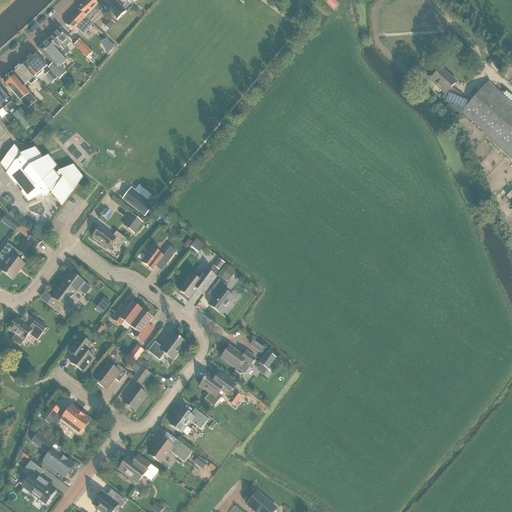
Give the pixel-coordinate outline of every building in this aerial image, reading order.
[(103,9),(93,0),(86,0),(77,9),(78,10),(88,20),(90,22),(103,9)] [(126,11),(114,0),(96,0),(117,20),(126,11)] [(334,0),(329,5),(333,10),(339,5),(334,0)] [(77,27),(81,30),(85,26),(84,25),(88,20),(78,10),(65,24),(73,32),(77,27)] [(114,24),(109,19),(104,23),(109,28),(114,24)] [(67,54),(70,51),(66,47),(72,42),(60,29),(51,38),(60,47),(67,54)] [(59,53),(57,51),(60,47),(51,38),(38,50),(52,64),(48,68),(56,76),(60,73),(57,70),(67,61),(64,57),(66,55),(62,51),(59,53)] [(92,53),(80,40),(74,45),(86,58),(92,53)] [(42,71),(47,66),(35,53),(24,63),(37,78),(43,72),(42,71)] [(28,82),(31,85),(37,80),(36,79),(37,78),(24,63),(12,73),(23,86),(28,82)] [(442,98),(460,114),(462,112),(511,157),(511,103),(508,100),(488,83),(470,103),(452,87),(456,82),(441,69),(430,81),(445,95),(442,98)] [(52,83),(57,78),(50,71),(45,76),(52,83)] [(2,81),(20,102),(20,101),(27,109),(36,102),(29,94),(11,73),(2,81)] [(0,85),(0,109),(10,102),(9,97),(0,85)] [(21,109),(13,115),(25,130),(33,124),(21,109)] [(15,149),(11,151),(1,165),(8,173),(6,175),(15,185),(17,185),(22,191),(21,194),(28,202),(42,195),(44,196),(47,195),(50,192),(62,207),(82,178),(73,166),(56,174),(53,170),(56,167),(48,157),(42,160),(39,157),(40,155),(35,148),(20,155),(15,149)] [(153,206),(131,189),(123,199),(145,216),(153,206)] [(17,215),(11,211),(8,214),(14,219),(17,215)] [(133,215),(124,227),(134,234),(143,223),(133,215)] [(16,221),(12,227),(17,231),(21,225),(16,221)] [(92,238),(108,250),(112,244),(119,249),(126,239),(116,232),(113,237),(100,227),(92,238)] [(41,242),(32,235),(28,240),(37,248),(41,242)] [(188,250),(193,244),(188,240),(183,246),(188,250)] [(0,258),(7,264),(6,264),(1,271),(13,280),(24,265),(17,259),(20,254),(8,245),(0,254),(0,258)] [(163,256),(152,248),(141,263),(152,271),(161,259),(167,264),(176,252),(170,247),(163,256)] [(218,260),(213,266),(219,271),(223,264),(218,260)] [(225,282),(226,280),(234,270),(226,265),(218,276),(225,282)] [(198,280),(191,275),(179,291),(190,299),(200,286),(206,291),(216,277),(206,270),(198,280)] [(68,305),(79,290),(85,295),(91,288),(84,283),(83,283),(70,273),(58,288),(59,289),(52,298),(45,293),(40,299),(47,304),(66,318),(69,315),(73,309),(68,305)] [(211,290),(217,294),(209,305),(221,315),(233,299),(225,292),(229,287),(220,280),(211,290)] [(104,296),(95,307),(103,314),(112,303),(104,296)] [(124,313),(118,309),(111,319),(120,325),(123,321),(130,327),(142,311),(132,303),(124,313)] [(137,332),(134,336),(143,343),(150,333),(145,329),(153,319),(142,311),(130,327),(137,332)] [(69,315),(66,318),(71,322),(71,321),(72,321),(75,316),(71,312),(69,315)] [(29,329),(16,319),(8,330),(16,335),(12,340),(19,345),(21,345),(24,341),(24,342),(29,335),(37,341),(47,328),(35,320),(29,329)] [(100,334),(104,328),(99,325),(95,331),(100,334)] [(148,352),(160,361),(164,354),(173,361),(186,344),(173,334),(163,348),(155,342),(148,352)] [(86,352),(91,345),(81,337),(73,349),(78,353),(70,363),(84,373),(95,359),(86,352)] [(129,357),(136,362),(140,357),(144,351),(137,346),(129,357)] [(243,357),(230,347),(221,358),(237,370),(235,372),(239,374),(244,374),(250,367),(256,359),(246,352),(243,357)] [(267,352),(258,364),(267,370),(276,359),(267,352)] [(136,373),(140,367),(135,363),(130,369),(136,373)] [(127,372),(118,366),(115,370),(108,364),(95,380),(97,382),(96,383),(104,388),(105,387),(107,389),(114,379),(119,383),(127,372)] [(140,387),(150,374),(141,368),(131,381),(140,387)] [(199,387),(215,398),(221,391),(228,396),(236,386),(222,375),(218,381),(208,374),(199,387)] [(147,396),(136,387),(124,403),(135,412),(147,396)] [(234,406),(241,397),(235,393),(228,402),(234,406)] [(49,424),(60,410),(52,404),(41,419),(49,424)] [(73,431),(73,432),(77,435),(78,435),(79,436),(91,420),(72,406),(60,422),(73,431)] [(190,415),(182,409),(170,425),(181,434),(190,422),(201,430),(208,420),(195,410),(190,415)] [(40,443),(48,449),(52,443),(38,432),(31,441),(37,446),(40,443)] [(158,444),(149,455),(161,464),(170,452),(184,463),(192,452),(175,440),(171,445),(161,438),(157,443),(158,444)] [(15,462),(19,465),(23,453),(19,450),(15,462)] [(53,451),(44,462),(65,478),(73,466),(53,451)] [(194,463),(202,470),(207,464),(199,458),(199,457),(194,463)] [(130,479),(128,481),(135,486),(144,476),(151,481),(158,471),(143,459),(138,466),(128,458),(118,470),(130,479)] [(30,478),(23,487),(45,504),(55,490),(39,478),(43,472),(30,462),(22,472),(30,478)] [(126,501),(111,490),(106,497),(101,493),(92,504),(99,509),(98,510),(99,511),(113,511),(118,506),(120,508),(126,501)] [(256,511),(273,511),(277,508),(258,492),(247,504),(256,511)] [(156,511),(160,511),(163,507),(156,502),(152,509),(156,511)]
